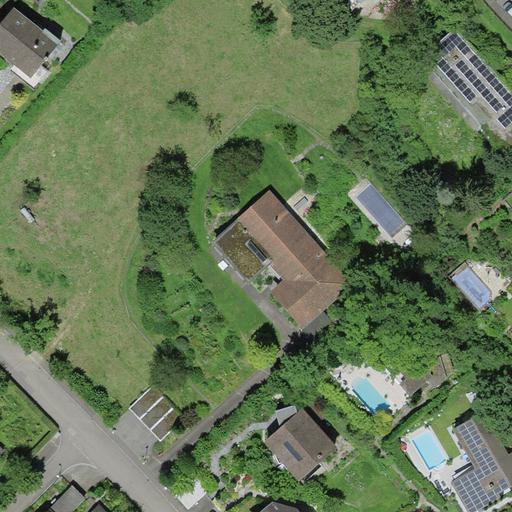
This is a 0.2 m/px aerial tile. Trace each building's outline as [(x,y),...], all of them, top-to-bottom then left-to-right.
[(64,46),(15,10),(0,30),(0,59),(35,85),(64,46)] [(511,88),(455,28),(420,61),(511,159),(511,88)] [(270,200),(217,245),(250,284),(271,266),(286,283),(273,294),(304,331),(349,294),(270,200)] [(371,345),(414,397),(455,363),(412,311),(371,345)] [(166,374),(128,404),(161,445),(199,415),(166,374)] [(284,428),(269,441),(303,483),(339,449),(318,426),(325,420),(310,404),(301,415),(300,407),(281,412),(284,428)] [(511,445),(492,409),(455,430),(476,470),(451,483),(466,511),(487,511),(511,498),(511,445)] [(0,445),(0,463),(9,455),(0,445)] [(72,485),(50,508),(53,511),(71,511),(86,498),(72,485)] [(277,502),(264,511),(301,511),(277,502)]
